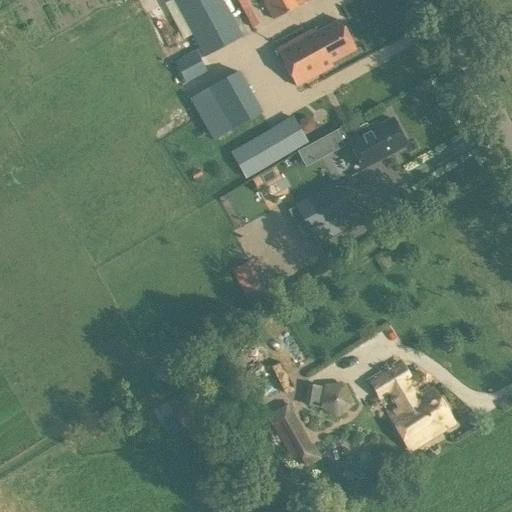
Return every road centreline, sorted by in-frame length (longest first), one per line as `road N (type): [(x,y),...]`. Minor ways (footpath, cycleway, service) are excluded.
road 1 (track): [(0,473),(511,153)]
road 2 (unclassified): [(511,133),(435,0)]
